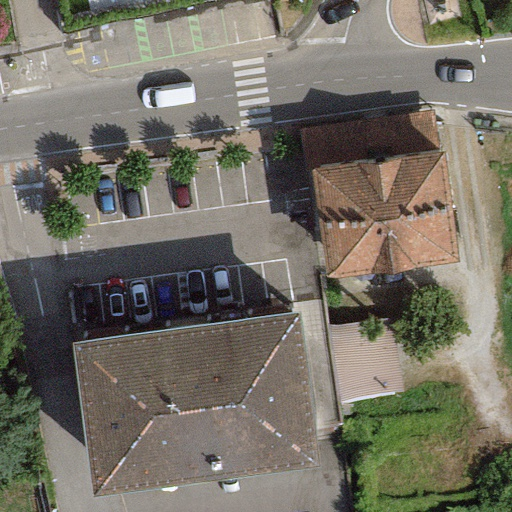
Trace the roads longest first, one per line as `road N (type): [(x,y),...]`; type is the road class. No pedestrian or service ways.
road 1 (tertiary): [(332,87),(35,124)]
road 2 (tertiary): [(511,60),(332,87)]
road 3 (residential): [(14,0),(35,124)]
